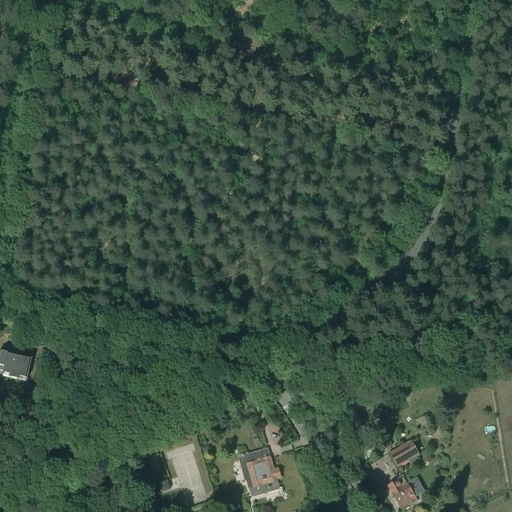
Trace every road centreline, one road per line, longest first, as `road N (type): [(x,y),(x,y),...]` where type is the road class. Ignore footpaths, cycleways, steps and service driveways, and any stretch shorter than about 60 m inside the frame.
road 1 (unknown): [(0,226),(18,242),(94,249),(188,200),(246,199),(297,229),(309,282),(303,354),(511,317)]
road 2 (tertiary): [(279,392),(303,354),(409,257),(428,225),(474,0)]
road 3 (track): [(62,0),(2,311)]
road 4 (tertiary): [(279,392),(253,371),(0,310)]
road 5 (track): [(257,373),(243,389),(61,477),(53,511)]
road 6 (tertiary): [(348,511),(279,392)]
